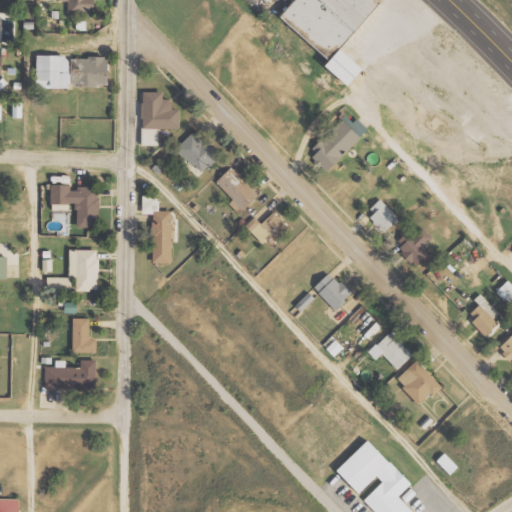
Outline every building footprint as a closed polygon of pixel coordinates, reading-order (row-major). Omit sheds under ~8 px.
[(55,0),(69,0),(68,14),(96,15),(95,0),(55,0)] [(297,0),(284,17),(338,61),(369,23),(358,14),(368,0),(297,0)] [(328,64),(349,85),(365,69),(343,48),(328,64)] [(70,88),(70,55),(38,54),(37,85),(41,85),(41,80),(52,80),(52,87),(70,88)] [(110,84),(110,57),(72,57),(72,85),(110,84)] [(143,145),(160,145),(160,128),(181,128),(181,109),(174,109),(174,99),(164,99),(164,91),(143,92),(143,145)] [(309,149),(325,170),(363,140),(346,119),(309,149)] [(221,157),(196,130),(177,148),(202,174),(221,157)] [(259,194),(233,166),(217,181),(243,209),(259,194)] [(76,227),(100,227),(99,187),(71,187),(71,184),(52,184),(52,210),(76,210),(76,227)] [(368,212),(386,231),(400,218),(382,199),(368,212)] [(173,262),(153,262),(154,210),(173,210),(173,262)] [(262,223),(255,216),(247,224),(269,248),(290,228),(274,211),(262,223)] [(424,246),(433,238),(423,227),(414,235),(410,230),(396,243),(417,266),(423,261),(426,264),(434,257),(424,246)] [(70,277),(49,277),(49,288),(99,289),(99,249),(70,249),(70,277)] [(0,279),(8,279),(8,256),(0,256),(0,279)] [(315,287),(337,310),(353,295),(331,272),(315,287)] [(488,335),(500,324),(495,318),(500,313),(486,299),(469,316),(488,335)] [(74,352),(97,352),(97,337),(90,338),(90,318),(73,318),(74,352)] [(398,370),(375,347),(390,332),(413,354),(398,370)] [(511,336),(500,347),(511,359),(511,336)] [(416,359),(444,386),(435,396),(431,392),(419,404),(402,387),(404,384),(398,378),(416,359)] [(46,367),(46,388),(97,388),(97,360),(81,360),(81,367),(66,367),(66,360),(56,360),(56,367),(46,367)] [(329,477),(361,446),(383,469),(385,467),(405,488),(391,501),(402,511),(364,511),(358,506),(378,487),(372,481),(351,501),(329,477)] [(437,461),(446,452),(459,466),(450,475),(437,461)] [(19,511),(20,499),(0,498),(0,511),(19,511)]
